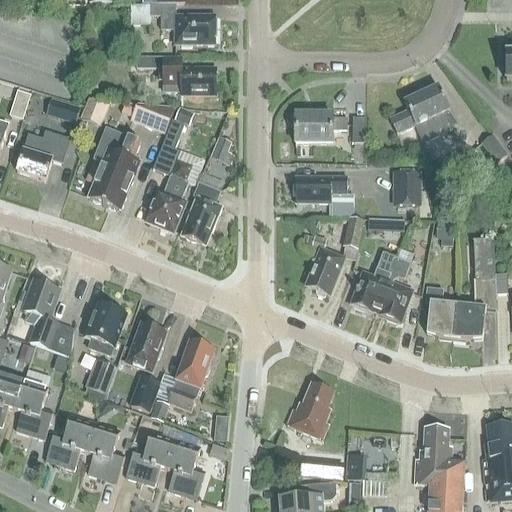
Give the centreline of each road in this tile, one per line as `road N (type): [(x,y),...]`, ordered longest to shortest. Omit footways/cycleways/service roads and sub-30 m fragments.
road 1 (residential): [(256,322),(0,225)]
road 2 (residential): [(511,390),(464,394),(411,385),(256,322)]
road 3 (residential): [(256,322),(257,61)]
road 4 (residential): [(257,61),(391,63),(429,43),(445,0)]
road 5 (residential): [(236,511),(256,322)]
